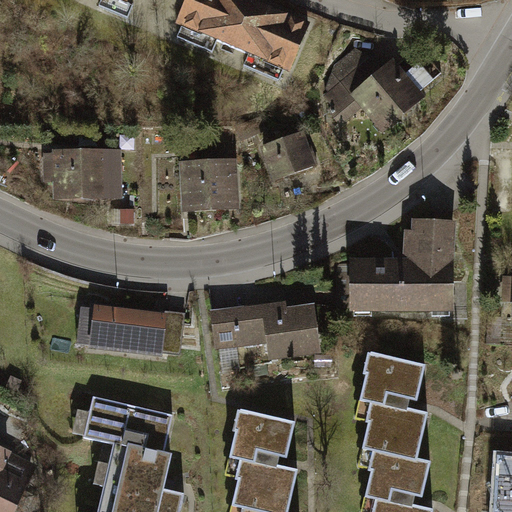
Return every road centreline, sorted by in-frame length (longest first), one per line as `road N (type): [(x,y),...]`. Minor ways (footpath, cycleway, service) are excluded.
road 1 (tertiary): [(0,218),(122,262),(195,265),(259,254),(401,190),(470,127),(511,62)]
road 2 (residential): [(511,24),(393,21),(323,0)]
